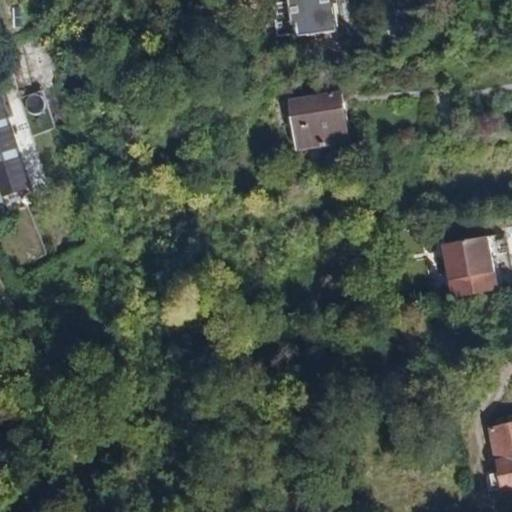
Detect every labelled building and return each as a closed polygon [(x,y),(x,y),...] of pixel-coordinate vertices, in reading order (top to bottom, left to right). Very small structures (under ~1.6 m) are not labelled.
[(327,0),(324,0),(322,0),(321,0),(302,0),(302,3),(298,4),(303,40),(333,36),(327,0)] [(43,90),(18,97),(33,137),(54,128),(43,90)] [(340,92),(324,94),(331,145),(347,143),(340,92)] [(0,93),(0,197),(31,187),(0,93)] [(331,145),(324,94),(291,98),(298,149),(331,145)] [(497,290),(490,237),(446,243),(453,297),(497,290)] [(511,414),(481,420),(491,480),(511,475),(511,414)]
